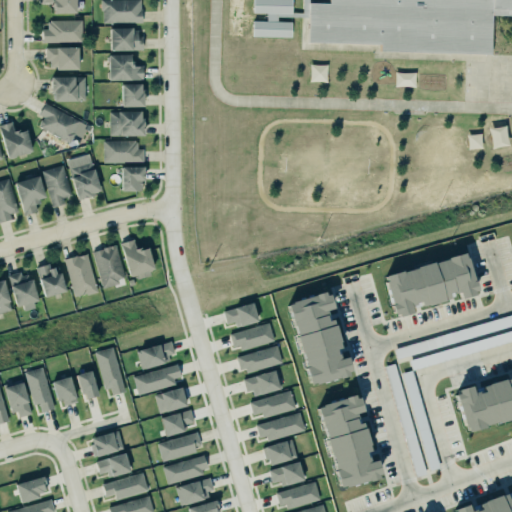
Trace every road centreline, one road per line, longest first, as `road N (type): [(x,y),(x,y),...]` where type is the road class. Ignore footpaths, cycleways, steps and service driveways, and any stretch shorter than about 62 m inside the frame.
road 1 (residential): [(249,511),(173,239),(168,0)]
road 2 (residential): [(511,459),(452,481),(419,373),(511,343)]
road 3 (residential): [(414,496),(350,299)]
road 4 (residential): [(0,253),(171,206)]
road 5 (residential): [(366,347),(511,304)]
road 6 (residential): [(0,450),(34,441),(61,450),(80,511)]
